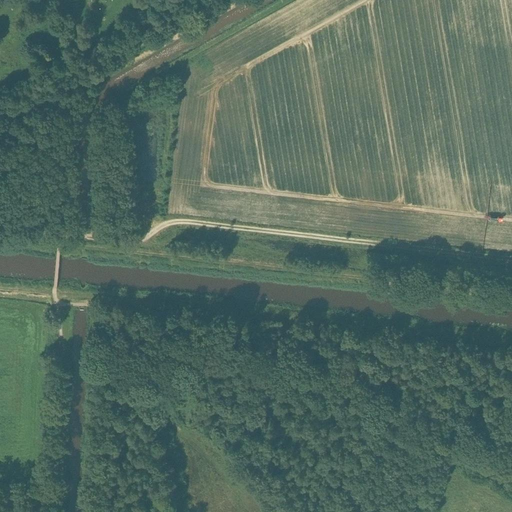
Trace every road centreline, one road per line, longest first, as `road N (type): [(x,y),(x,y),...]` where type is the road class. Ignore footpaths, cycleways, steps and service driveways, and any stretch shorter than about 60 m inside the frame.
road 1 (track): [(55,295),(511,343)]
road 2 (track): [(511,294),(73,246),(59,235)]
